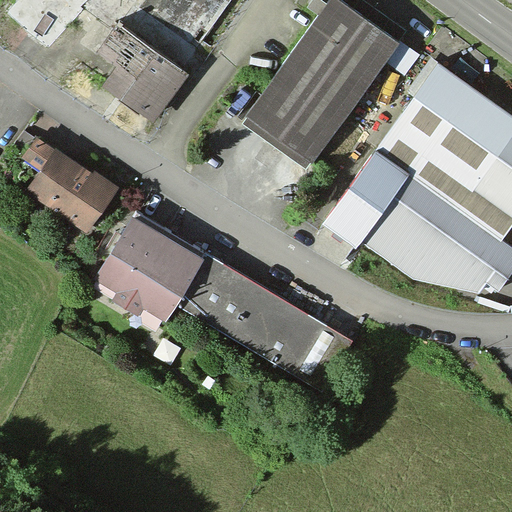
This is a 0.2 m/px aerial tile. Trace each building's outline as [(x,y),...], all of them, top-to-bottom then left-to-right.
[(398,42),(340,0),(330,0),(327,4),(319,15),(246,115),(248,116),(311,162),(313,163),(387,61),(400,43),(398,42)] [(319,15),(327,4),(322,0),(312,0),(307,7),(319,15)] [(340,0),(398,42),(400,40),(406,31),(363,0),(340,0)] [(187,74),(117,24),(96,53),(116,67),(102,87),(152,123),(187,74)] [(420,55),(400,40),(398,42),(400,43),(387,61),(405,75),(420,55)] [(415,96),(375,150),(502,239),(511,224),(511,115),(432,58),(407,91),(415,96)] [(306,169),(311,162),(248,116),(243,123),(306,169)] [(21,160),(36,138),(25,130),(9,152),(21,160)] [(119,188),(95,171),(93,174),(56,148),(55,150),(36,138),(21,160),(39,172),(26,191),(87,234),(119,188)] [(511,274),(511,246),(502,239),(375,150),(322,223),(357,249),(363,242),(414,280),(479,293),(487,283),(499,291),(511,274)] [(356,343),(136,212),(94,279),(117,292),(112,300),(139,317),(144,309),(166,322),(177,305),(324,394),(356,343)]
